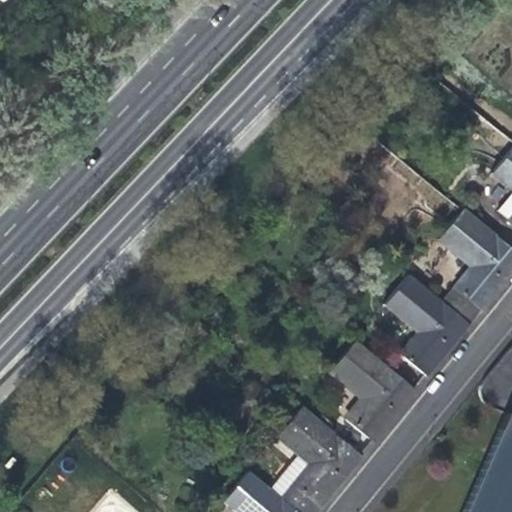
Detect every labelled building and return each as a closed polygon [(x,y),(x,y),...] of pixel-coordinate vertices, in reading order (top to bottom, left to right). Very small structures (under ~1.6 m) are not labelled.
[(511,146),(511,145),(485,175),(511,197),(511,208),(501,222),(511,231),(511,146)] [(464,268),(437,302),(464,325),(495,288),(511,267),(511,254),(458,209),(432,240),(464,268)] [(445,349),(464,325),(437,302),(404,274),(379,305),(410,333),(395,352),(422,376),(445,349)] [(392,413),(410,391),(350,341),(324,370),(357,398),(341,418),(369,440),(392,413)] [(290,455),(262,488),(291,511),(310,511),(336,481),(355,458),(295,407),(269,437),(290,455)] [(511,511),(511,443),(496,437),(462,511),(511,511)] [(291,511),(262,488),(242,471),(217,502),(229,511),(291,511)]
